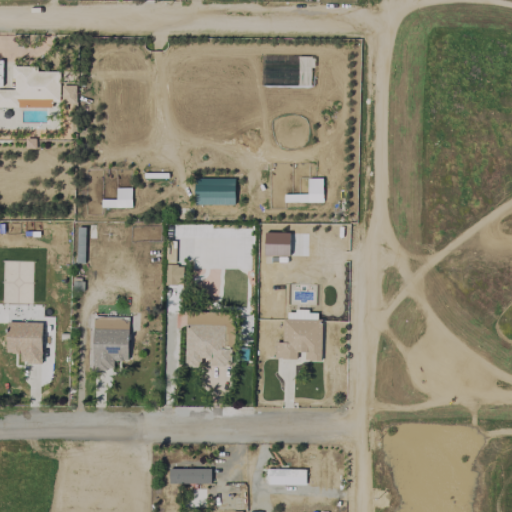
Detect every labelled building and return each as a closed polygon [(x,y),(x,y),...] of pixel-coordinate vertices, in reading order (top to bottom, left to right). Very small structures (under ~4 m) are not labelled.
[(0,107),(51,108),(51,102),(58,102),(59,72),(36,71),(36,66),(12,65),(12,87),(1,87),(2,59),(0,59),(0,107)] [(233,205),(234,178),(194,177),(193,204),(233,205)] [(131,188),(115,188),(115,200),(101,200),(101,207),(130,207),(131,188)] [(76,263),(83,263),(85,227),(77,227),(76,263)] [(164,284),(182,285),(183,265),(165,264),(164,284)] [(232,366),(232,315),(194,315),(194,325),(185,325),(185,366),(200,366),(200,358),(208,358),(208,366),(232,366)] [(128,317),(89,316),(88,331),(93,331),(91,368),(113,369),(113,360),(127,361),(128,317)] [(41,322),(6,322),(5,352),(20,352),(20,363),(41,364),(41,322)] [(168,484),(209,483),(209,468),(168,469),(168,484)] [(304,485),(305,469),(267,469),(267,485),(304,485)]
